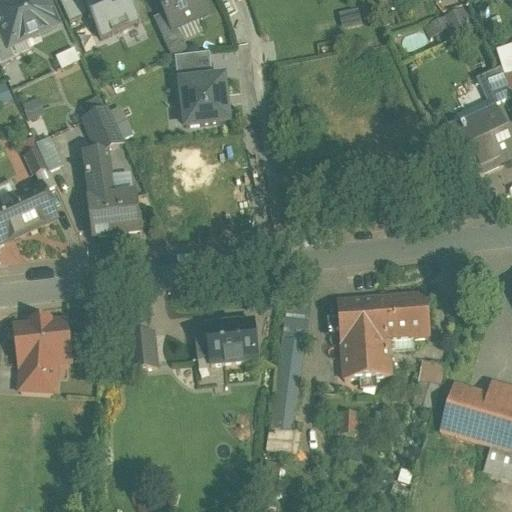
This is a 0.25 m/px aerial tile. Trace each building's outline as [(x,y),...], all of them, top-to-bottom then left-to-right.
[(47,0),(4,0),(0,2),(0,40),(7,54),(12,52),(61,30),(47,0)] [(80,0),(58,0),(70,26),(88,17),(80,0)] [(80,0),(88,17),(101,44),(141,25),(129,0),(80,0)] [(200,0),(157,0),(173,33),(209,17),(200,0)] [(447,33),(454,46),(477,34),(464,11),(424,32),(430,42),(447,33)] [(181,36),(164,44),(169,55),(186,47),(181,36)] [(7,54),(0,40),(0,67),(1,69),(16,62),(12,52),(7,54)] [(59,61),(64,72),(82,64),(77,53),(59,61)] [(178,89),(181,89),(181,88),(214,84),(210,56),(174,61),(178,89)] [(511,94),(501,72),(477,83),(490,112),(511,101),(511,94)] [(214,84),(181,88),(181,89),(186,131),(229,126),(224,83),(214,84)] [(110,114),(84,125),(99,158),(108,154),(125,146),(110,114)] [(511,148),(498,117),(464,133),(461,126),(458,127),(458,128),(443,135),(466,185),(511,164),(511,148)] [(108,154),(99,158),(86,160),(89,179),(88,180),(88,182),(89,182),(92,205),(89,205),(94,243),(141,237),(136,199),(115,202),(108,154)] [(38,155),(27,161),(35,180),(36,180),(47,174),(38,155)] [(47,174),(36,180),(41,190),(42,189),(45,196),(57,191),(49,173),(47,174)] [(13,187),(0,192),(0,208),(19,200),(13,187)] [(19,200),(0,208),(0,210),(15,243),(58,223),(45,196),(42,189),(41,190),(19,200)] [(0,249),(15,243),(0,210),(0,249)] [(314,293),(292,289),(289,311),(288,311),(284,343),(306,346),(314,293)] [(377,304),(338,307),(341,350),(342,350),(345,385),(392,382),(389,346),(430,343),(427,300),(378,304),(377,304)] [(139,312),(112,315),(115,343),(128,342),(132,376),(159,373),(155,337),(141,339),(139,312)] [(104,319),(91,317),(88,339),(101,341),(104,319)] [(254,325),(207,331),(208,338),(195,340),(198,366),(211,364),(212,372),(259,367),(254,325)] [(51,326),(31,328),(32,330),(17,332),(22,372),(23,372),(49,369),(71,366),(66,326),(51,328),(51,326)] [(306,346),(284,343),(271,434),(295,437),(307,346),(306,346)] [(445,369),(423,365),(419,387),(441,391),(445,369)] [(49,369),(23,372),(22,398),(54,400),(55,383),(48,382),(49,369)] [(511,407),(455,391),(442,437),(495,452),(511,456),(511,407)] [(359,419),(342,418),(342,439),(358,440),(359,419)] [(511,456),(495,452),(487,477),(511,484),(511,456)]
